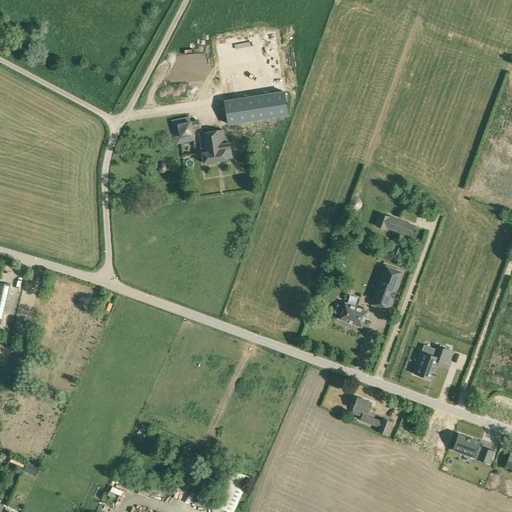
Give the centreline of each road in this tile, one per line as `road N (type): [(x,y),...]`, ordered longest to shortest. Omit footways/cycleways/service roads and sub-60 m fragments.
road 1 (unclassified): [(109,285),(511,431)]
road 2 (residential): [(109,285),(104,182),(112,141),(186,0)]
